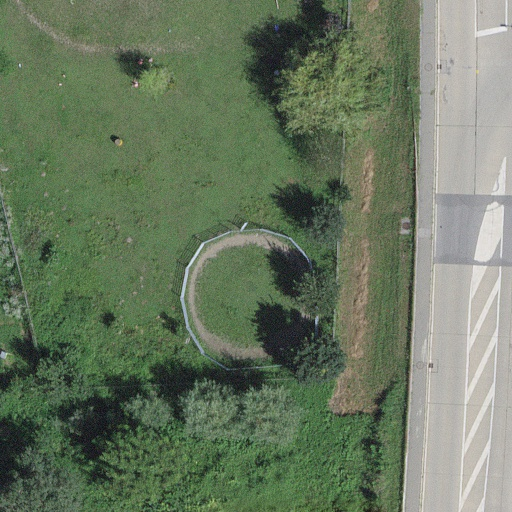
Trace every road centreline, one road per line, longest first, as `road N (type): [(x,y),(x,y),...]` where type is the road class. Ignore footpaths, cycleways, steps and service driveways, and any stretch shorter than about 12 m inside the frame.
road 1 (primary): [(468,511),(488,188)]
road 2 (primary): [(488,188),(490,0)]
